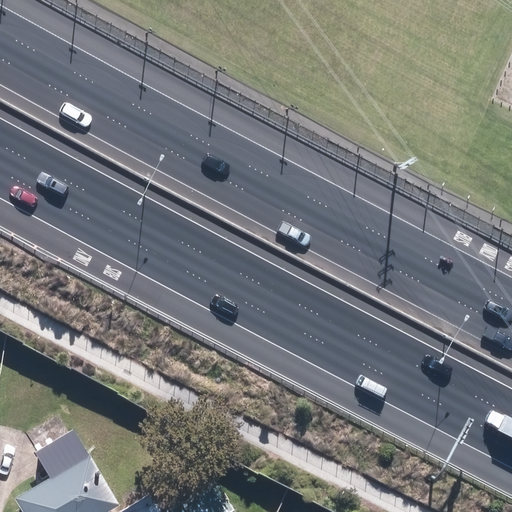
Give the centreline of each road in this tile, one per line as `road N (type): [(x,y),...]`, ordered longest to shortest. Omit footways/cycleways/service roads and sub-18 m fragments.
road 1 (motorway): [(0,35),(511,306)]
road 2 (motorway): [(511,440),(0,170)]
